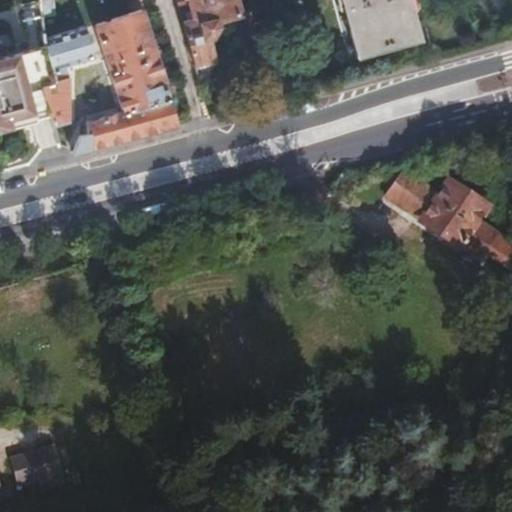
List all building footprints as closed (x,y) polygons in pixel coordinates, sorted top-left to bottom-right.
[(184,26),(194,66),(214,60),(208,36),(218,27),(217,24),(242,17),(238,3),(236,0),(176,0),(180,10),(189,7),(194,24),(184,26)] [(342,0),(357,56),(423,38),(412,0),(342,0)] [(180,126),(144,10),(99,22),(124,110),(87,121),(90,132),(82,134),(72,149),(73,155),(108,145),(180,126)] [(90,25),(49,36),(62,80),(42,87),(59,140),(67,137),(73,122),(74,75),(71,64),(98,55),(90,25)] [(62,80),(49,36),(0,50),(0,137),(54,123),(42,87),(62,80)] [(410,177),(391,182),(383,195),(421,218),(419,221),(459,246),(461,244),(479,256),(485,249),(511,267),(511,243),(476,220),(486,204),(446,179),(437,193),(410,177)] [(48,444),(6,456),(14,485),(56,473),(48,444)]
